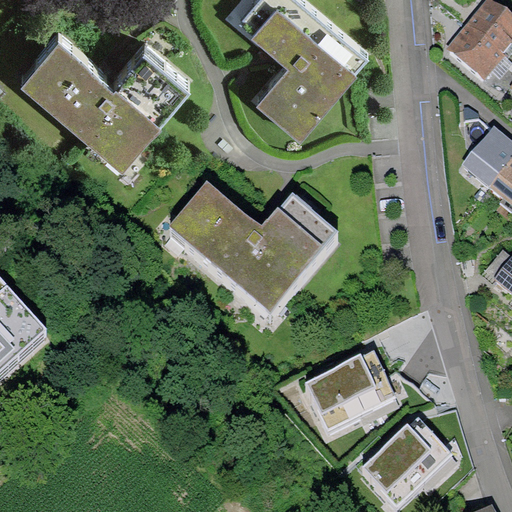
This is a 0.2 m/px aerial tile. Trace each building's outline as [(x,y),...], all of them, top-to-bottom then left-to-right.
[(372,55),(306,0),(261,0),(243,22),(289,62),(258,99),(302,137),(372,55)] [(511,55),(511,27),(490,9),(470,32),(506,62),(511,55)] [(506,62),(470,32),(450,55),(486,86),(506,62)] [(125,165),(193,85),(148,47),(118,82),(61,34),(23,79),(125,165)] [(511,172),(511,149),(497,137),(467,174),(494,195),(511,172)] [(511,172),(494,195),(511,208),(511,172)] [(275,328),(343,248),(298,211),(268,246),(211,197),(173,242),(275,328)] [(511,268),(496,288),(511,300),(511,268)] [(0,394),(46,354),(0,301),(0,394)] [(382,371),(377,361),(328,384),(340,411),(354,404),(360,418),(373,412),(383,434),(430,412),(421,392),(428,389),(413,357),(382,371)]
